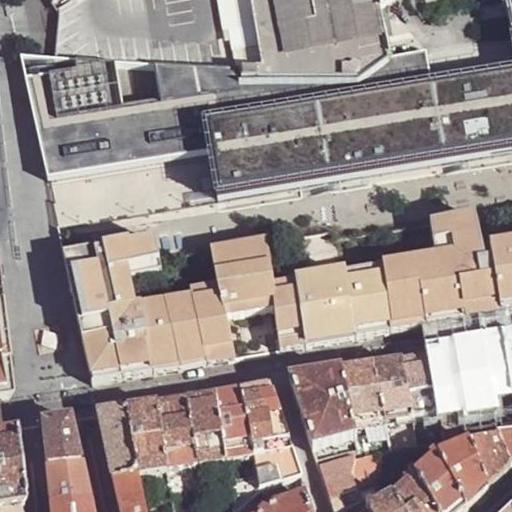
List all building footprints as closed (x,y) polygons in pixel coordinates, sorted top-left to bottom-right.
[(57,0),(53,3),(59,12),(63,8),(68,39),(73,65),(77,65),(108,67),(148,68),(182,70),(240,74),(241,75),(260,68),(249,0),(57,0)] [(249,0),(260,68),(241,75),(242,86),(358,89),(387,64),(387,62),(388,61),(378,14),(374,0),(249,0)] [(511,0),(374,0),(378,14),(398,0),(507,0),(511,22),(511,0)] [(511,79),(433,93),(423,54),(388,61),(387,62),(387,64),(358,89),(242,86),(241,75),(240,74),(182,70),(148,68),(108,67),(77,65),(79,75),(28,83),(50,184),(213,158),(219,206),(511,155),(511,79)] [(77,65),(73,65),(35,62),(23,61),(28,83),(79,75),(77,65)] [(299,353),(450,328),(502,319),(490,252),(483,253),(486,266),(479,268),(471,218),(425,226),(432,261),(297,282),(297,284),(272,289),(266,246),(210,256),(216,290),(189,295),(190,301),(131,311),(127,283),(163,277),(160,264),(156,242),(129,248),(128,245),(65,256),(76,306),(93,388),(235,364),(227,323),(264,317),(276,315),(282,356),(299,353)] [(511,248),(490,252),(502,319),(511,317),(511,248)] [(0,402),(11,401),(7,371),(0,316),(0,402)] [(500,350),(485,352),(493,399),(500,436),(500,438),(511,435),(511,347),(508,348),(500,350)] [(466,414),(468,423),(471,441),(500,436),(493,399),(485,352),(469,355),(457,357),(466,414)] [(466,414),(457,357),(443,359),(430,361),(442,418),(445,444),(459,443),(471,441),(468,423),(466,414)] [(414,364),(402,366),(414,423),(442,418),(430,361),(421,363),(414,364)] [(414,423),(402,366),(385,369),(375,371),(386,427),(414,423)] [(362,373),(343,376),(355,432),(386,427),(375,371),(362,373)] [(291,385),(314,456),(357,444),(355,432),(343,376),(326,379),(291,385)] [(253,391),(242,394),(252,451),(258,481),(259,493),(302,482),(293,453),(291,448),(271,388),(253,391)] [(252,451),(242,394),(229,396),(216,398),(226,465),(229,486),(258,481),(252,451)] [(226,465),(216,398),(199,400),(188,402),(199,470),(226,465)] [(199,470),(188,402),(172,405),(158,407),(169,475),(199,470)] [(143,409),(130,412),(140,479),(140,480),(169,475),(158,407),(143,409)] [(130,412),(100,417),(108,455),(114,483),(140,479),(130,412)] [(71,422),(42,427),(47,471),(81,467),(71,422)] [(0,433),(0,511),(22,511),(14,431),(0,433)] [(511,472),(511,435),(500,438),(500,440),(511,473),(511,472)] [(502,482),(511,473),(500,440),(468,447),(489,495),(502,482)] [(467,511),(437,459),(432,452),(433,445),(417,450),(400,451),(435,511),(467,511)] [(437,459),(467,511),(469,511),(479,504),(489,495),(468,447),(455,452),(437,459)] [(394,499),(402,511),(435,511),(400,451),(376,459),(385,478),(394,499)] [(353,480),(359,492),(385,478),(376,459),(353,463),(352,475),(353,480)] [(353,462),(319,471),(332,511),(349,511),(355,509),(364,505),(359,492),(353,480),(352,475),(353,463),(353,462)] [(47,471),(51,510),(89,506),(86,491),(81,467),(47,471)] [(140,479),(114,483),(120,511),(145,511),(140,480),(140,479)] [(259,493),(258,481),(229,486),(230,498),(233,507),(234,511),(239,511),(258,493),(259,493)] [(234,511),(233,507),(230,498),(204,502),(205,511),(234,511)] [(402,511),(394,499),(369,511),(402,511)] [(268,510),(266,511),(311,511),(308,500),(268,510)]
